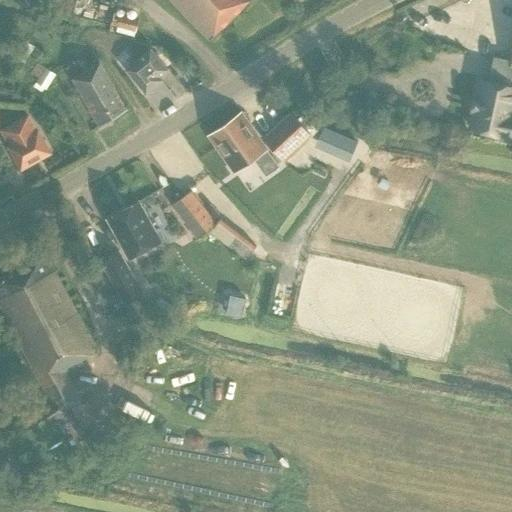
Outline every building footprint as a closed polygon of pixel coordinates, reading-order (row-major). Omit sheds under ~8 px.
[(76,0),(72,18),(117,30),(116,33),(135,38),(140,20),(114,13),(116,7),(88,0),(76,0)] [(170,0),(209,39),(249,0),(170,0)] [(125,70),(146,94),(162,80),(159,76),(167,69),(150,49),(125,70)] [(480,81),(477,97),(473,96),(470,111),(474,112),(470,127),(511,136),(511,118),(509,118),(511,102),(511,59),(511,61),(494,57),(488,82),(480,81)] [(36,61),(27,84),(44,91),(53,68),(36,61)] [(99,125),(126,110),(99,63),(72,79),(99,125)] [(312,137),(289,112),(262,138),(284,162),(312,137)] [(231,166),(249,153),(253,158),(266,149),(240,113),(209,136),(231,166)] [(21,168),(49,153),(37,131),(36,132),(28,117),(2,131),(10,145),(9,146),(21,168)] [(356,142),(322,128),(314,146),(348,161),(356,142)] [(191,192),(181,200),(173,205),(198,238),(215,225),(191,192)] [(139,201),(106,219),(128,259),(161,241),(139,201)] [(117,249),(99,259),(122,300),(141,290),(117,249)] [(241,258),(226,249),(222,257),(236,266),(241,258)] [(46,255),(0,278),(0,304),(44,388),(43,388),(50,404),(35,414),(44,429),(69,414),(67,410),(82,401),(68,373),(84,365),(81,359),(97,351),(46,255)] [(245,301),(230,298),(226,317),(241,320),(245,301)] [(268,298),(265,317),(275,318),(278,300),(268,298)]
